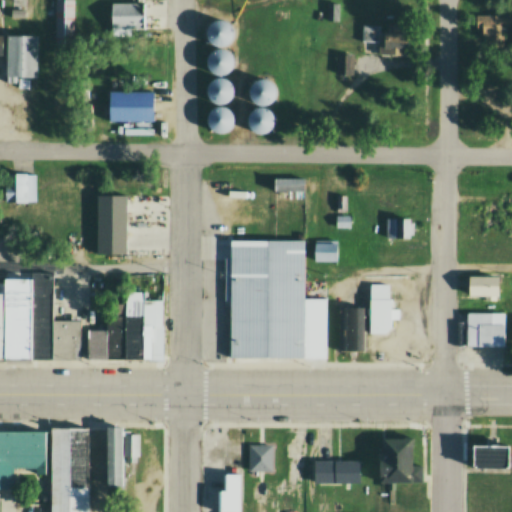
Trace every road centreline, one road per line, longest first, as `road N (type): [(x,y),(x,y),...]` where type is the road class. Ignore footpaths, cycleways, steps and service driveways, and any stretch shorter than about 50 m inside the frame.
road 1 (residential): [(511,153),(0,149)]
road 2 (residential): [(184,396),(183,0)]
road 3 (residential): [(442,395),(445,0)]
road 4 (primary): [(511,394),(184,396)]
road 5 (primary): [(184,396),(0,395)]
